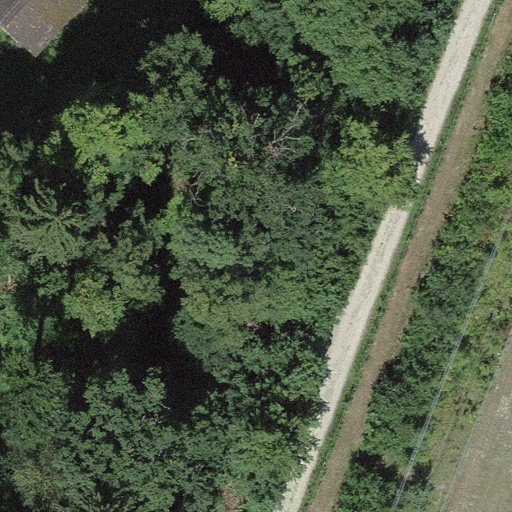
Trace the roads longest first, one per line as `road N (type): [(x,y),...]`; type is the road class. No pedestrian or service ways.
road 1 (track): [(298,511),(493,0)]
road 2 (track): [(0,147),(373,305)]
